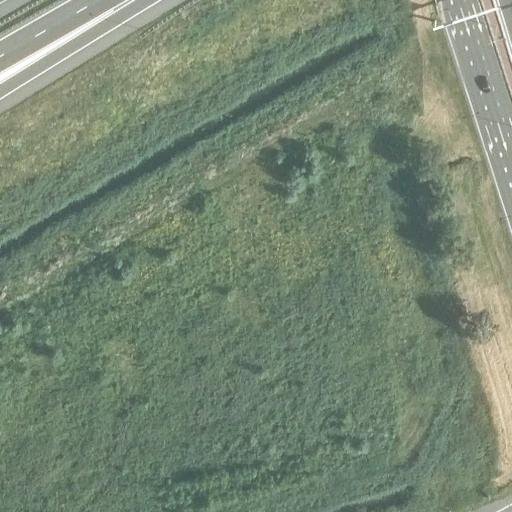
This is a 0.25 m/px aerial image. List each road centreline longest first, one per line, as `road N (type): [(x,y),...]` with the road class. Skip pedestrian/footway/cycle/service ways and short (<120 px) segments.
road 1 (primary): [(464,0),(511,151)]
road 2 (motorway): [(0,92),(127,0)]
